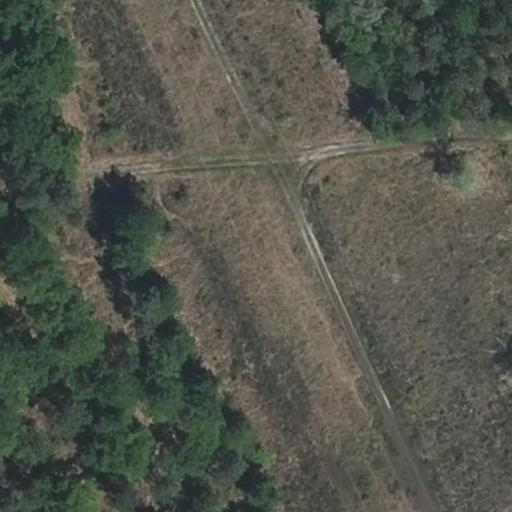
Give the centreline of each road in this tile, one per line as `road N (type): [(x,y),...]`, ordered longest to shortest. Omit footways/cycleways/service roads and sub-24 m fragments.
road 1 (track): [(511,150),(347,173),(0,190)]
road 2 (track): [(441,511),(298,176)]
